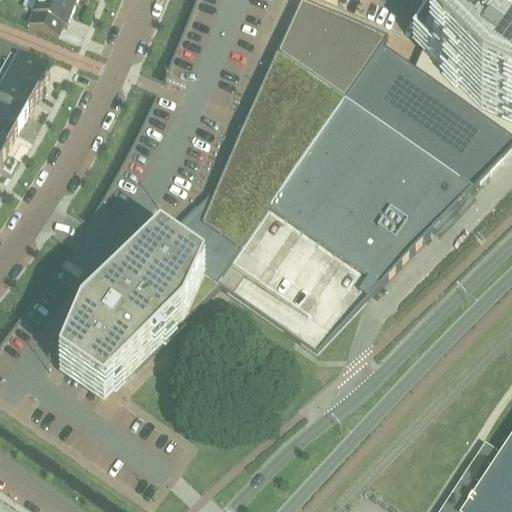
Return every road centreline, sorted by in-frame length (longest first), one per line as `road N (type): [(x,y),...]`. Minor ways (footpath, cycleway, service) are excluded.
road 1 (primary): [(511,245),(230,511)]
road 2 (primary): [(285,511),(511,275)]
road 3 (residential): [(0,268),(80,148),(145,0)]
